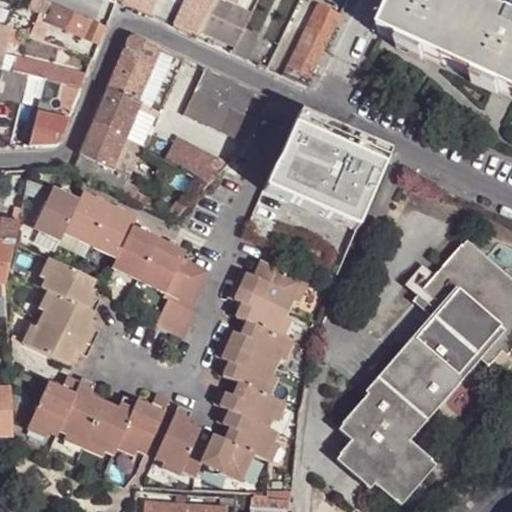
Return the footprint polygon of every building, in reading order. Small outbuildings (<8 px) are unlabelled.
[(53,4),(43,0),(29,0),(26,9),(39,14),(47,17),(53,4)] [(149,0),(143,13),(159,20),(165,4),(155,0),(149,0)] [(251,14),(221,0),(215,0),(205,20),(203,25),(238,41),(243,30),(251,14)] [(511,91),(511,28),(451,0),(397,0),(383,32),(511,91)] [(451,0),(511,28),(511,19),(469,0),(451,0)] [(511,0),(469,0),(511,19),(511,0)] [(106,27),(53,4),(47,17),(45,22),(92,43),(89,51),(95,54),(106,27)] [(307,89),(342,16),(318,6),(284,78),(307,89)] [(203,25),(205,20),(190,13),(184,25),(180,24),(178,29),(197,38),(203,25)] [(47,17),(39,14),(31,31),(39,34),(41,31),(45,22),(47,17)] [(0,50),(7,53),(9,44),(11,30),(0,25),(0,46),(0,48),(0,50)] [(18,48),(23,34),(11,30),(9,44),(18,48)] [(243,30),(238,41),(231,54),(246,61),(258,37),(243,30)] [(511,98),(511,91),(383,32),(380,38),(511,98)] [(127,41),(93,124),(127,138),(141,104),(135,102),(158,48),(135,38),(135,37),(130,38),(127,41)] [(171,54),(158,48),(135,102),(141,104),(145,106),(147,102),(151,103),(171,54)] [(16,59),(6,56),(3,72),(12,74),(16,59)] [(86,76),(16,59),(12,74),(41,81),(45,82),(80,90),(86,76)] [(247,145),(265,98),(204,70),(182,116),(247,145)] [(3,72),(0,71),(0,99),(23,105),(36,102),(40,88),(41,81),(12,74),(3,72)] [(80,90),(45,82),(44,89),(37,115),(38,116),(67,122),(80,90)] [(148,113),(150,108),(152,104),(151,103),(147,102),(145,106),(146,106),(144,112),(148,113)] [(141,104),(127,138),(143,147),(160,112),(150,108),(148,113),(144,112),(146,106),(145,106),(141,104)] [(389,155),(297,113),(290,126),(263,191),(356,232),(389,155)] [(60,141),(67,122),(38,116),(28,148),(50,147),(51,146),(60,141)] [(93,124),(72,172),(72,174),(104,190),(127,138),(93,124)] [(127,138),(104,190),(119,197),(123,189),(143,147),(127,138)] [(171,141),(159,158),(197,179),(209,162),(171,141)] [(209,162),(197,179),(206,188),(226,167),(211,159),(209,162)] [(150,202),(123,189),(119,197),(146,210),(150,202)] [(62,234),(77,204),(52,192),(33,229),(59,242),(62,234)] [(81,196),(77,204),(62,234),(88,247),(107,209),(81,196)] [(176,220),(184,210),(177,203),(170,210),(155,203),(151,212),(168,221),(172,222),(176,220)] [(17,223),(19,209),(13,208),(11,222),(0,219),(0,299),(4,300),(3,284),(17,223)] [(134,221),(107,209),(88,247),(115,260),(130,231),(134,221)] [(156,244),(130,231),(115,260),(111,270),(137,282),(156,244)] [(511,284),(466,243),(461,248),(511,292),(511,284)] [(183,256),(156,244),(137,282),(164,295),(180,261),(183,256)] [(402,441),(474,359),(478,362),(487,369),(500,355),(511,341),(511,292),(461,248),(460,247),(434,277),(415,298),(411,303),(429,319),(433,322),(365,398),(339,428),(340,429),(351,439),(348,444),(337,457),(338,458),(371,488),(392,505),(393,504),(429,465),(429,464),(406,444),(402,441)] [(41,291),(47,294),(93,316),(99,303),(87,297),(94,283),(46,260),(37,278),(45,282),(41,291)] [(207,274),(180,261),(164,295),(162,299),(167,301),(189,312),(207,274)] [(234,288),(287,312),(291,303),(296,306),(304,286),(259,266),(253,279),(240,274),(234,288)] [(415,298),(434,277),(422,268),(403,288),(415,298)] [(284,319),(287,312),(234,288),(229,301),(241,307),(235,320),(246,325),(280,341),(289,321),(284,319)] [(43,315),(39,323),(92,348),(98,335),(87,329),(93,316),(47,294),(38,313),(43,315)] [(193,314),(189,312),(167,301),(154,327),(181,341),(193,314)] [(362,395),(365,398),(433,322),(429,319),(362,395)] [(31,329),(24,343),(22,347),(67,369),(74,355),(86,361),(92,348),(39,323),(36,331),(31,329)] [(291,346),(280,341),(246,325),(240,338),(228,332),(221,346),(274,370),(277,362),(283,365),(291,346)] [(22,347),(24,343),(13,337),(11,341),(22,347)] [(511,341),(500,355),(505,359),(511,350),(511,341)] [(270,379),(274,370),(221,346),(216,359),(228,365),(222,379),(237,386),(267,399),(275,381),(270,379)] [(406,444),(478,362),(474,359),(402,441),(406,444)] [(56,438),(58,433),(79,386),(66,380),(60,392),(46,386),(26,431),(45,440),(47,434),(56,438)] [(64,442),(83,450),(103,405),(89,399),(95,387),(81,381),(79,386),(58,433),(66,436),(64,442)] [(283,407),(267,399),(237,386),(232,399),(220,394),(214,407),(222,411),(267,432),(270,425),(274,426),(283,407)] [(8,389),(0,388),(0,438),(11,437),(8,389)] [(112,457),(118,444),(135,405),(122,399),(116,411),(103,405),(83,450),(101,458),(104,453),(112,457)] [(135,405),(118,444),(145,456),(167,404),(154,399),(149,410),(135,404),(135,405)] [(180,475),(193,446),(195,440),(199,433),(186,427),(191,415),(177,409),(154,460),(163,464),(160,470),(179,478),(180,475)] [(228,431),(223,443),(250,456),(249,458),(268,466),(276,447),(271,445),(275,435),(267,432),(222,411),(216,426),(228,431)] [(351,439),(340,429),(336,433),(348,444),(351,439)] [(209,446),(206,452),(199,469),(237,486),(249,458),(250,456),(223,443),(212,439),(209,446)] [(193,446),(206,452),(209,446),(195,440),(193,446)] [(199,469),(206,452),(193,446),(180,475),(194,481),(199,469)] [(371,488),(338,458),(334,463),(367,492),(371,488)] [(432,469),(429,465),(393,504),(398,509),(432,469)] [(263,502),(286,503),(287,493),(264,491),(263,502)] [(234,500),(220,499),(219,507),(234,507),(234,500)] [(251,511),(253,511),(286,511),(287,503),(286,503),(263,502),(251,501),(251,511)]
